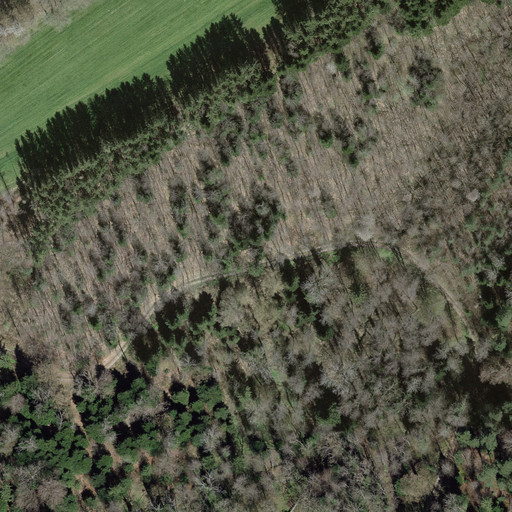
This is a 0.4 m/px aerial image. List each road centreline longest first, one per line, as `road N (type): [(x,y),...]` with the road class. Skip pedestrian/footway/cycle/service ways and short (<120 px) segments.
road 1 (track): [(0,352),(64,376),(84,374),(119,351),(185,283),(293,253),(388,245),(437,282),(465,322),(471,359),(426,511)]
road 2 (track): [(511,134),(463,214),(400,255)]
road 3 (track): [(16,511),(64,376)]
